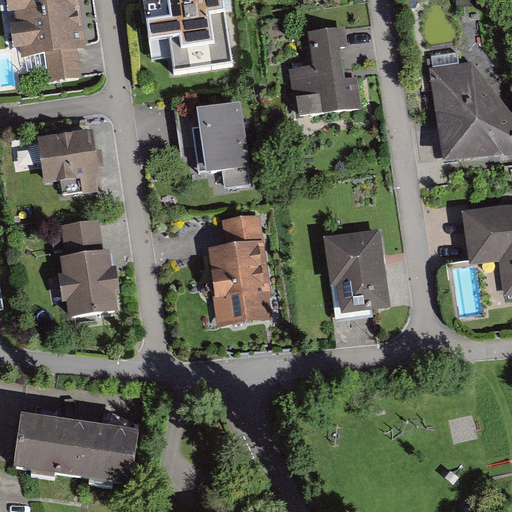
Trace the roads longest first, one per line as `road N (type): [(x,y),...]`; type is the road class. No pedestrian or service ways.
road 1 (residential): [(154,376),(106,0)]
road 2 (residential): [(424,354),(427,308),(382,0)]
road 3 (residential): [(424,354),(235,372)]
road 4 (residential): [(154,376),(0,357)]
road 5 (residential): [(286,511),(242,421),(235,372)]
road 6 (unknown): [(120,93),(0,118)]
